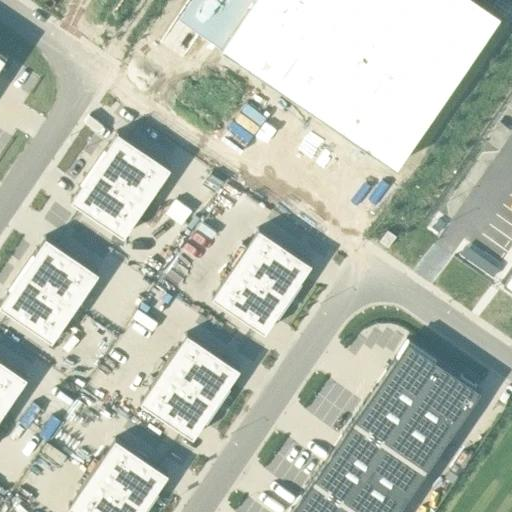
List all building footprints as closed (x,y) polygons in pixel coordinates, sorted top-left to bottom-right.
[(247,0),(218,43),(308,105),(310,107),(311,106),(394,163),(499,10),(483,0),(247,0)] [(117,129),(93,163),(146,198),(169,165),(117,129)] [(93,163),(70,198),(121,233),(122,234),(124,231),(146,198),(93,163)] [(438,231),(444,221),(438,217),(431,226),(438,231)] [(257,226),(234,260),(287,295),(310,261),(257,226)] [(387,229),(378,241),(387,247),(395,235),(387,229)] [(45,234),(21,268),(75,303),(97,270),(45,234)] [(234,260),(211,294),(262,329),(263,330),(265,328),(282,301),(287,295),(234,260)] [(511,267),(502,282),(511,289),(511,267)] [(21,268),(0,299),(0,303),(50,338),(52,336),(75,303),(21,268)] [(186,330),(162,365),(216,399),(238,366),(186,330)] [(404,338),(377,378),(451,428),(478,389),(404,338)] [(0,357),(0,407),(2,409),(25,375),(0,357)] [(162,365),(139,399),(190,434),(191,435),(193,432),(216,399),(162,365)] [(377,378),(350,417),(424,467),(451,428),(377,378)] [(350,417),(330,447),(404,497),(424,467),(350,417)] [(114,435),(91,470),(144,504),(167,471),(114,435)] [(330,447),(310,477),(361,511),(393,511),(404,497),(330,447)] [(91,470),(67,504),(79,511),(138,511),(144,504),(91,470)] [(361,511),(310,477),(290,506),(298,511),(361,511)]
